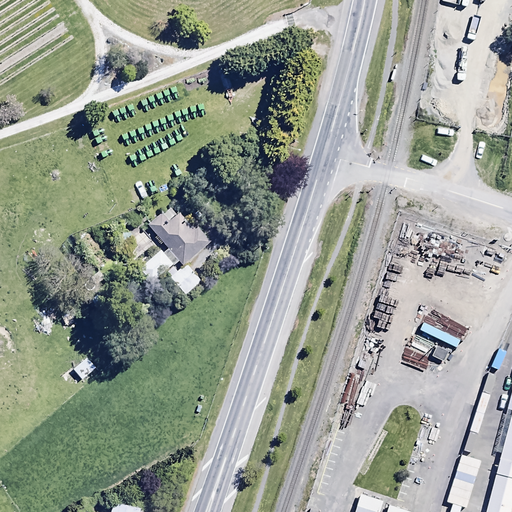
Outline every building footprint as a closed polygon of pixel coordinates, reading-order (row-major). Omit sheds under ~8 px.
[(179,214),(175,218),(168,209),(146,226),(156,239),(154,241),(159,248),(163,245),(168,251),(162,255),(160,252),(139,270),(150,283),(177,262),(182,268),(210,246),(197,230),(193,233),(179,214)] [(105,281),(99,273),(79,288),(97,310),(121,291),(110,278),(105,281)] [(62,374),(54,366),(45,375),(52,383),(62,374)] [(511,385),(505,412),(510,413),(483,511),(509,511),(511,503),(511,385)] [(404,511),(388,507),(386,511),(377,511),(380,504),(359,497),(353,511),(404,511)] [(113,503),(110,511),(141,511),(113,503)]
